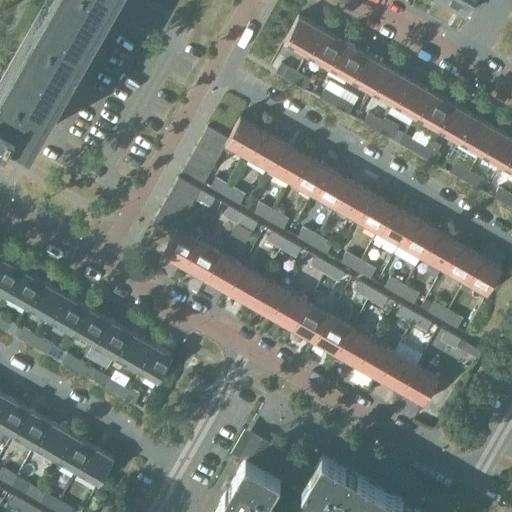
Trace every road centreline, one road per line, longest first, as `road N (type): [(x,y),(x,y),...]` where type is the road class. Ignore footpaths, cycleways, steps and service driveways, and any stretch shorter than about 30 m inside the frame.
road 1 (residential): [(511,245),(211,72)]
road 2 (residential): [(511,411),(481,461),(461,471),(252,356)]
road 3 (residential): [(102,267),(211,72)]
road 4 (residential): [(186,474),(0,367)]
road 5 (residential): [(252,356),(102,267)]
road 6 (residential): [(461,69),(341,0)]
road 7 (residential): [(252,356),(186,474)]
